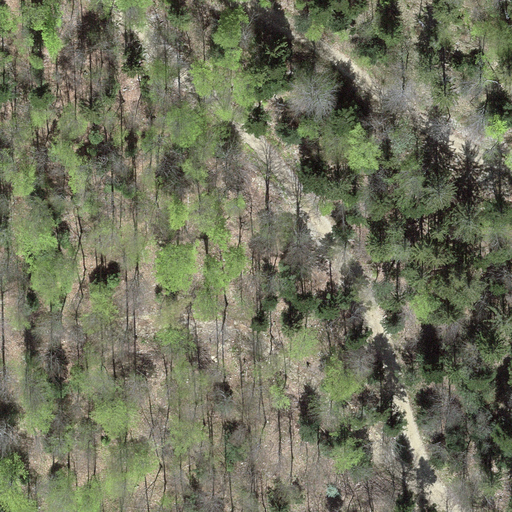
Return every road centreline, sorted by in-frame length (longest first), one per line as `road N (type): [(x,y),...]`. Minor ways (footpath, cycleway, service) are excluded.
road 1 (track): [(120,0),(282,163),(349,283),(395,410),(463,511)]
road 2 (track): [(451,511),(407,481),(250,331),(202,323),(47,329),(0,316)]
road 3 (track): [(511,160),(475,152),(431,128),(328,49),(244,0)]
